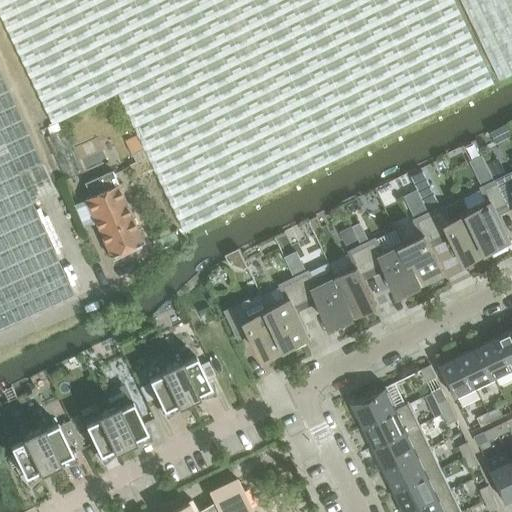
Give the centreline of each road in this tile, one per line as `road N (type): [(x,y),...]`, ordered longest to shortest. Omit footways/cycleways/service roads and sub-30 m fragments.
road 1 (residential): [(302,391),(47,511)]
road 2 (residential): [(511,291),(302,391)]
road 3 (residential): [(359,511),(302,391)]
